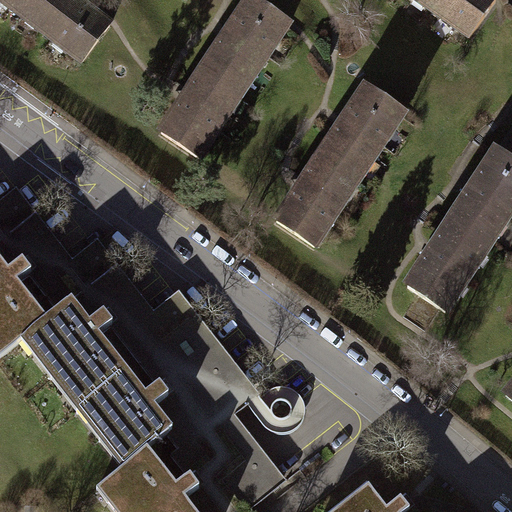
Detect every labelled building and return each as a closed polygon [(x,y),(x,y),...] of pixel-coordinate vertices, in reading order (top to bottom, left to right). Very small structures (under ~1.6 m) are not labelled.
[(1,0),(24,17),(37,0),(36,0),(1,0)] [(36,0),(37,0),(24,17),(81,61),(107,26),(80,5),(82,3),(78,0),(36,0)] [(158,132),(199,157),(286,25),(245,0),(158,132)] [(414,0),(468,38),(495,2),(492,0),(414,0)] [(337,131),(320,156),(338,168),(334,174),(354,187),(403,114),(365,89),(346,117),(343,115),(334,129),(337,131)] [(511,141),(501,158),(511,165),(511,141)] [(469,198),(453,221),(471,233),(474,228),(492,240),(511,210),(511,165),(501,158),(497,155),(478,183),(474,180),(464,195),(469,198)] [(314,248),(354,187),(334,174),(338,168),(320,156),(304,180),(301,178),(293,191),(295,193),(276,222),(314,248)] [(0,237),(1,239),(27,218),(84,291),(110,271),(164,342),(190,322),(246,394),(221,413),(279,487),(286,481),(235,416),(260,396),(179,292),(153,312),(97,240),(72,260),(16,189),(0,201),(0,237)] [(66,305),(84,291),(27,218),(1,239),(0,237),(0,274),(3,278),(22,263),(31,275),(59,311),(66,305)] [(443,312),(492,240),(474,228),(471,233),(453,221),(436,245),(433,243),(423,258),(427,260),(408,288),(443,312)] [(27,336),(44,322),(16,286),(31,275),(22,263),(3,278),(0,274),(0,355),(0,356),(27,336)] [(84,291),(66,305),(83,328),(102,313),(112,325),(157,383),(167,396),(148,411),(166,435),(178,450),(172,456),(188,477),(197,488),(179,503),(186,511),(246,511),(279,487),(221,413),(246,394),(190,322),(164,342),(110,271),(84,291)] [(83,407),(127,373),(98,336),(112,325),(102,313),(83,328),(66,305),(59,311),(44,322),(27,336),(83,407)] [(127,465),(147,449),(166,435),(148,411),(167,396),(157,383),(144,394),(127,373),(83,407),(127,465)] [(147,449),(127,465),(102,484),(124,511),(186,511),(179,503),(197,488),(188,477),(176,486),(147,449)] [(406,511),(409,510),(400,498),(382,511),(378,511),(362,491),(335,511),(406,511)]
